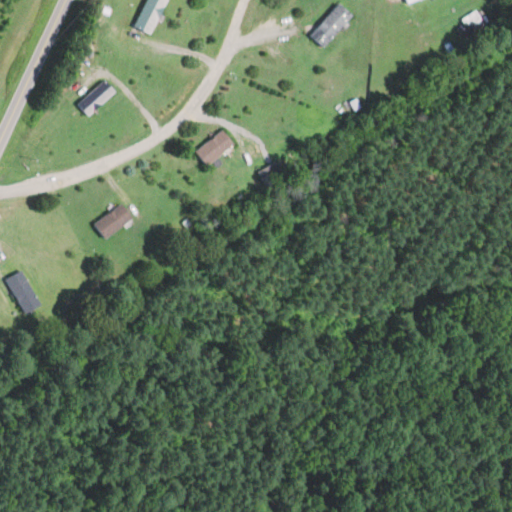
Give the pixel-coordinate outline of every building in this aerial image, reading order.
[(170,0),(169,0),(147,0),(134,26),(153,36),(170,0)] [(353,13),(337,2),(312,38),(328,49),(353,13)] [(79,105),(90,117),(118,91),(106,79),(79,105)] [(236,143),(224,129),(196,153),(208,167),(236,143)] [(281,176),(276,164),(260,170),(264,182),(281,176)] [(134,219),(123,203),(95,224),(106,239),(134,219)] [(42,305),(23,270),(6,279),(25,314),(42,305)]
